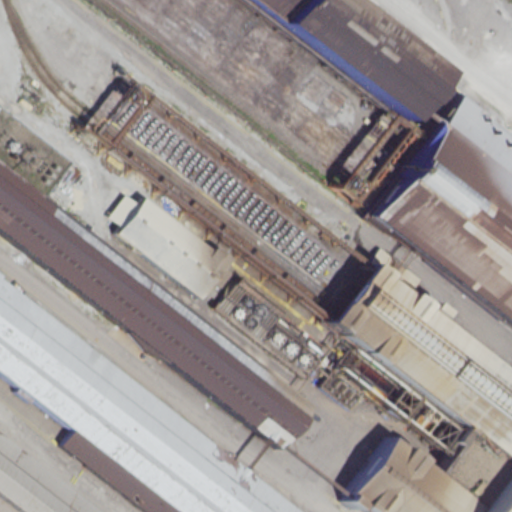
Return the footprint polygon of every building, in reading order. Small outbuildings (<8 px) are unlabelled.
[(328,0),(230,0),(389,124),(426,76),(328,0)] [(0,286),(287,511),(360,511),(333,491),(377,434),(410,459),(408,461),(465,505),(499,461),(313,317),(357,260),(511,380),(511,333),(355,212),(446,94),(510,144),(511,141),(511,511),(137,511),(51,445),(62,430),(0,381),(0,286)] [(0,242),(0,170),(305,404),(270,449),(0,242)] [(340,246),(353,230),(307,194),(294,211),(340,246)] [(0,511),(88,511),(0,443),(0,511)]
